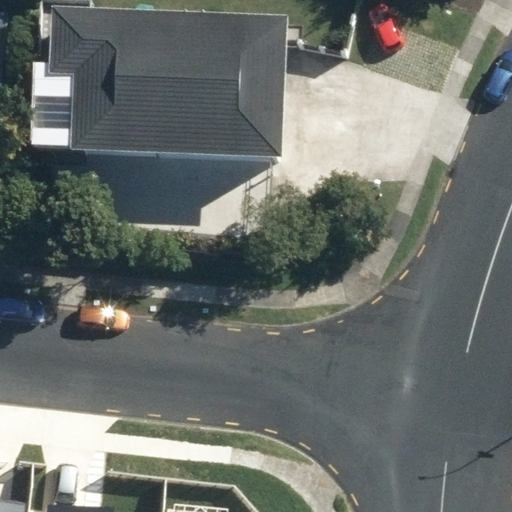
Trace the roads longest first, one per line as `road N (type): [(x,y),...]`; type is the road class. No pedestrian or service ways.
road 1 (residential): [(443,371),(0,333)]
road 2 (residential): [(443,371),(511,204)]
road 3 (residential): [(439,511),(443,371)]
